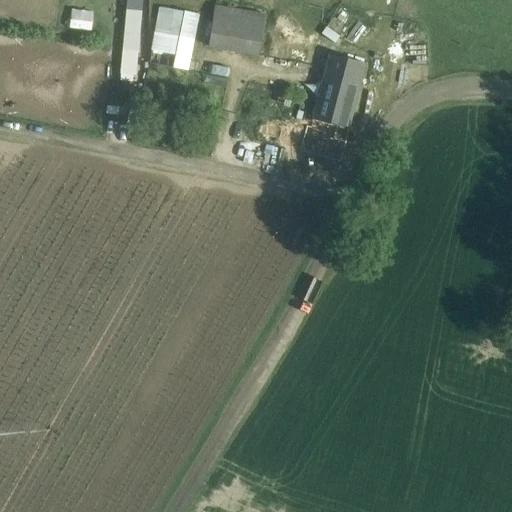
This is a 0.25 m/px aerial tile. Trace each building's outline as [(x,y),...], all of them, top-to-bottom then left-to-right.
[(139,79),(142,6),(126,5),(123,79),(139,79)] [(199,14),(160,6),(150,63),(187,70),(199,14)] [(265,14),(216,7),(210,46),(259,55),(265,14)] [(329,55),(313,119),(350,129),(366,65),(329,55)] [(107,106),(106,114),(122,115),(123,107),(107,106)] [(287,141),(288,130),(256,127),(255,137),(287,141)] [(342,166),(348,147),(308,135),(302,154),(342,166)]
